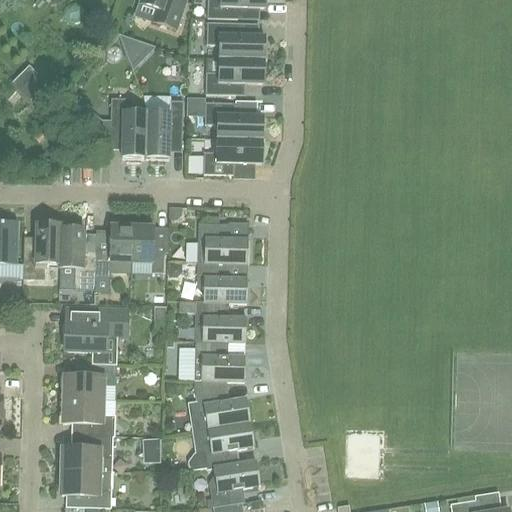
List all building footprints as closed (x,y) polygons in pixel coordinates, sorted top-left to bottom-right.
[(141,0),(140,6),(157,12),(153,24),(176,32),(186,0),(141,0)] [(207,0),(207,22),(237,22),(238,10),(260,11),(265,11),(265,0),(207,0)] [(237,26),(207,26),(206,48),(219,48),(219,62),(264,63),(264,39),(237,38),(237,26)] [(263,87),(264,63),(219,62),(219,76),(206,75),(205,98),(235,98),(236,86),(263,87)] [(30,69),(11,88),(23,100),(40,117),(57,99),(37,79),(39,78),(30,69)] [(72,123),(86,107),(70,94),(56,109),(72,123)] [(146,115),(132,115),(133,102),(111,101),(110,132),(122,132),(121,160),(145,160),(146,115)] [(170,116),(146,115),(145,160),(169,161),(170,133),(182,133),(183,104),(170,104),(170,116)] [(205,106),(204,128),(217,128),(217,142),(262,143),(262,119),(235,118),(235,106),(205,106)] [(217,142),(216,156),(204,155),(203,178),(233,178),(234,166),(261,167),(262,143),(217,142)] [(175,210),(174,244),(197,244),(198,211),(175,210)] [(110,254),(95,254),(95,257),(95,280),(110,280),(110,275),(119,275),(119,265),(131,265),(132,224),(114,224),(114,229),(111,229),(110,254)] [(132,224),(131,265),(152,266),(152,276),(163,276),(163,255),(153,255),(154,230),(150,230),(150,225),(132,224)] [(0,266),(16,267),(17,227),(4,227),(4,226),(0,225),(0,266)] [(58,271),(59,271),(60,227),(36,226),(36,252),(24,252),(23,282),(44,283),(44,272),(46,272),(46,266),(58,267),(58,271)] [(60,227),(59,271),(74,271),(73,288),(95,288),(95,280),(95,257),(83,257),(84,232),(61,231),(61,227),(60,227)] [(204,259),(204,266),(197,265),(197,266),(204,266),(204,267),(226,267),(247,268),(248,242),(226,242),(227,228),(198,227),(197,253),(204,259)] [(225,281),(226,267),(204,267),(204,266),(197,266),(196,292),(203,298),(203,305),(196,305),(203,305),(203,306),(225,306),(246,307),(247,282),(225,281)] [(202,345),(223,346),(245,346),(246,321),(224,320),(225,306),(203,306),(203,305),(196,305),(195,331),(195,344),(202,344),(202,345)] [(65,354),(92,355),(92,367),(106,367),(106,340),(127,341),(127,313),(66,311),(65,354)] [(153,311),(152,327),(165,328),(165,311),(153,311)] [(223,359),(223,346),(202,345),(202,344),(195,344),(194,370),(201,377),(201,383),(194,383),(201,384),(244,386),(245,360),(223,359)] [(63,402),(103,403),(103,389),(116,389),(116,368),(106,367),(92,367),(91,367),(90,379),(64,378),(63,402)] [(222,389),(223,385),(201,384),(194,383),(194,390),(196,405),(188,406),(192,434),(250,426),(246,401),(225,404),(222,389)] [(113,440),(114,440),(115,418),(102,418),(103,403),(63,402),(63,426),(89,427),(89,439),(113,440)] [(190,475),(206,472),(213,471),(213,470),(235,467),(233,454),(254,450),(250,426),(192,434),(196,457),(193,457),(187,465),(188,471),(190,471),(190,475)] [(114,475),(112,475),(113,440),(89,439),(87,439),(87,451),(62,450),(61,474),(114,476),(114,475)] [(256,463),(235,467),(213,470),(213,471),(206,472),(207,473),(213,472),(214,478),(208,485),(212,510),(241,506),(239,492),(260,489),(256,463)] [(85,499),(85,511),(111,511),(112,476),(114,476),(61,474),(61,498),(85,499)] [(255,511),(263,511),(262,503),(250,504),(251,511),(255,511)] [(481,511),(480,503),(450,507),(450,511),(481,511)]
